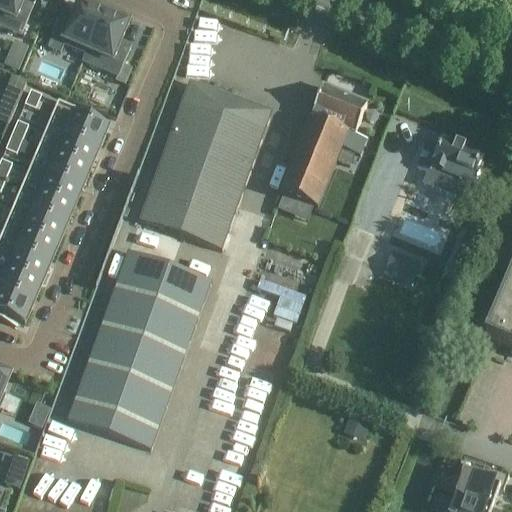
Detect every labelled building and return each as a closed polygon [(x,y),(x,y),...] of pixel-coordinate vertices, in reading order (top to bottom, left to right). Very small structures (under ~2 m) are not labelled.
[(0,0),(0,31),(19,39),(29,17),(18,13),(23,0),(0,0)] [(56,29),(47,51),(59,56),(62,48),(84,57),(85,58),(102,17),(99,16),(100,14),(82,7),(82,9),(78,7),(67,34),(56,29)] [(84,57),(81,65),(115,80),(114,84),(124,88),(131,72),(122,69),(126,58),(124,57),(115,54),(119,44),(126,28),(123,26),(124,24),(106,17),(105,19),(102,17),(85,58),(84,57)] [(14,45),(9,55),(23,61),(27,50),(14,45)] [(11,79),(6,90),(20,96),(25,85),(11,79)] [(109,93),(93,87),(87,102),(103,108),(109,93)] [(308,122),(278,197),(317,212),(336,165),(341,152),(353,158),(359,160),(365,143),(354,138),(366,108),(322,91),(310,122),(308,122)] [(186,92),(138,226),(221,256),(269,121),(186,92)] [(29,95),(26,102),(37,107),(40,99),(29,95)] [(26,102),(23,109),(34,114),(37,107),(26,102)] [(56,107),(0,239),(0,323),(16,330),(16,329),(15,329),(17,324),(23,327),(105,134),(99,131),(101,127),(102,127),(102,126),(56,107)] [(0,125),(6,128),(11,117),(0,112),(0,125)] [(16,125),(13,133),(24,137),(27,130),(16,125)] [(13,133),(10,140),(21,144),(24,137),(13,133)] [(10,140),(7,147),(18,151),(21,144),(10,140)] [(426,146),(415,171),(425,175),(421,187),(463,205),(469,190),(470,187),(476,187),(478,183),(474,176),(483,156),(464,148),(462,152),(440,143),(437,150),(426,146)] [(7,147),(4,154),(15,159),(18,151),(7,147)] [(341,152),(336,165),(348,170),(353,158),(341,152)] [(0,163),(0,172),(8,176),(11,168),(0,163)] [(383,277),(412,288),(420,268),(392,256),(383,277)] [(127,257),(67,424),(149,453),(209,287),(127,257)] [(511,275),(484,343),(486,344),(510,353),(508,357),(511,358),(511,275)] [(36,405),(28,425),(42,431),(50,411),(36,405)] [(348,419),(342,437),(362,445),(368,427),(348,419)] [(13,458),(3,486),(19,492),(29,464),(13,458)] [(462,479),(455,499),(491,511),(498,493),(501,494),(501,495),(502,495),(507,481),(506,480),(506,481),(463,466),(459,478),(462,479)] [(491,511),(455,499),(450,511),(491,511)]
